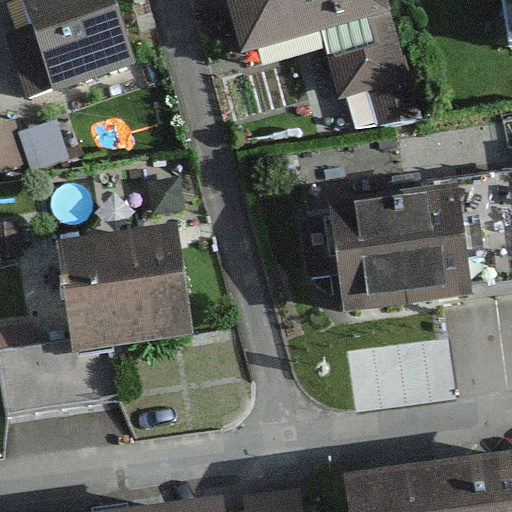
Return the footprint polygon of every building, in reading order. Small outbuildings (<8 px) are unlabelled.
[(110,0),(58,0),(24,13),(60,106),(139,75),(110,0)] [(375,0),(223,0),(243,67),(384,27),(375,0)] [(0,98),(0,174),(30,159),(0,98)] [(403,217),(339,226),(350,311),(511,289),(511,182),(400,197),(403,217)] [(182,249),(64,268),(75,342),(78,361),(117,355),(197,341),(182,249)] [(0,382),(6,423),(124,404),(117,355),(78,361),(75,342),(0,353),(0,382)] [(511,511),(511,477),(357,500),(359,511),(511,511)] [(245,502),(246,511),(302,511),(299,494),(245,502)]
